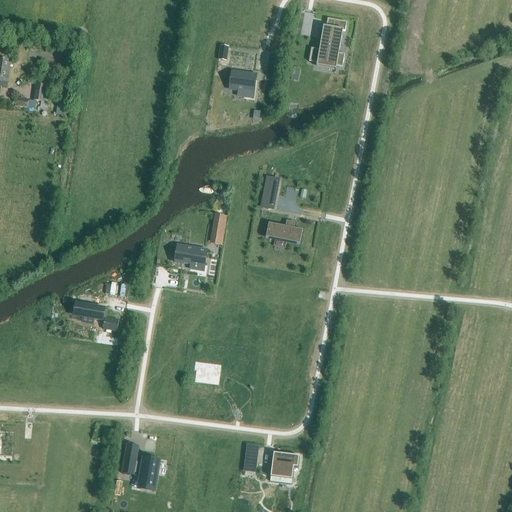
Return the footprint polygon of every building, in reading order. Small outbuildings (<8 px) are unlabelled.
[(311,57),(310,62),(318,63),(337,66),(342,67),(343,63),(345,55),(339,54),(343,31),(345,32),(347,22),(328,19),(326,28),(324,28),(320,50),(311,49),(310,57),(311,57)] [(360,35),(370,36),(371,25),(361,24),(360,35)] [(221,46),(219,60),(226,61),(228,48),(221,46)] [(7,89),(11,63),(8,63),(9,60),(0,58),(0,81),(1,81),(0,88),(7,89)] [(232,72),(230,90),(245,92),(244,98),(253,99),(256,76),(232,72)] [(35,84),(33,101),(45,102),(46,86),(35,84)] [(58,104),(68,105),(69,91),(59,90),(58,104)] [(27,108),(29,100),(16,98),(15,107),(27,108)] [(267,178),(264,193),(276,195),(279,180),(267,178)] [(212,235),(211,244),(213,245),(222,246),(227,217),(216,215),(212,235)] [(269,225),(267,239),(300,245),(302,231),(294,230),(295,225),(286,223),(285,228),(269,225)] [(177,256),(175,263),(179,264),(191,266),(190,269),(201,271),(204,272),(206,258),(207,251),(178,246),(177,256)] [(77,305),(75,317),(84,318),(83,322),(93,324),(94,320),(102,321),(102,324),(104,324),(103,330),(117,332),(119,321),(106,319),(107,312),(104,312),(105,309),(77,305)] [(95,336),(95,343),(118,345),(118,337),(95,336)] [(203,370),(200,393),(237,399),(240,375),(203,370)] [(126,444),(121,474),(133,476),(133,472),(141,473),(138,489),(152,492),(158,462),(144,460),(143,464),(135,462),(138,447),(126,444)] [(274,454),(270,482),(292,485),(294,468),(298,468),(299,457),(274,454)]
